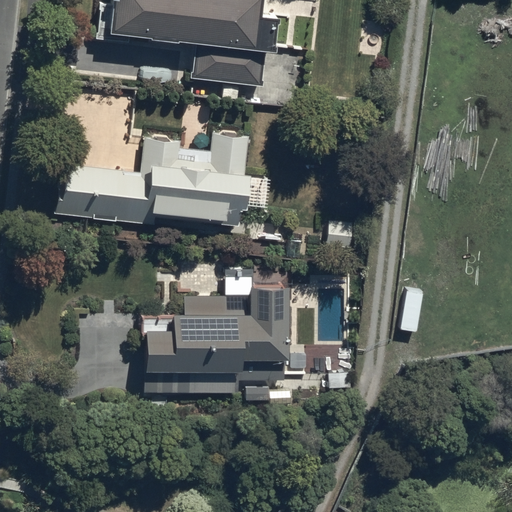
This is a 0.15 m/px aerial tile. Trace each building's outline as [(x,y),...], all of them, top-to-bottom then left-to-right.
[(107,0),(99,1),(94,35),(128,39),(129,32),(195,40),(190,77),(261,86),(270,12),(259,11),(260,0),(107,0)] [(208,146),(145,139),(141,172),(67,164),(65,180),(54,178),(50,213),(153,224),(154,215),(240,225),(251,132),(210,127),(208,146)] [(350,217),(327,217),(327,245),(350,245),(350,217)] [(318,234),(287,233),(287,259),(317,259),(318,234)] [(186,311),(145,311),(143,389),(239,391),(239,381),(286,382),(289,283),(250,282),(250,297),(187,296),(186,311)]
